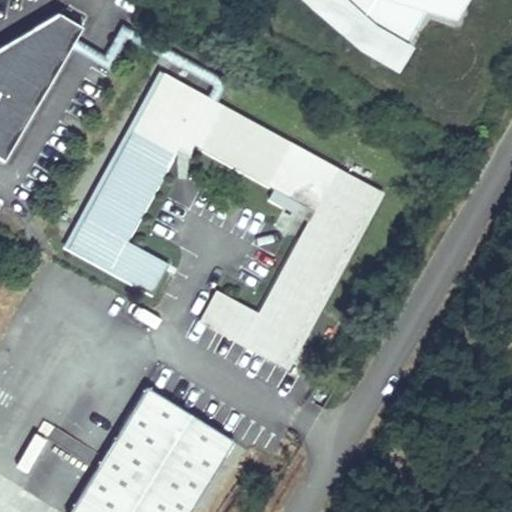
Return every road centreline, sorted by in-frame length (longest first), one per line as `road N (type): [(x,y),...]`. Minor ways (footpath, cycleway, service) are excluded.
road 1 (unclassified): [(511,136),(293,511)]
road 2 (unknown): [(170,342),(123,367),(46,490)]
road 3 (unknown): [(330,449),(181,358),(170,342)]
road 4 (unknown): [(0,172),(29,154),(84,63)]
road 5 (unknown): [(170,342),(171,317),(226,223)]
